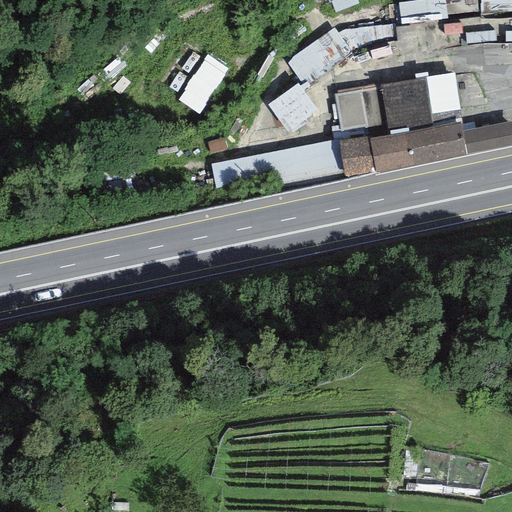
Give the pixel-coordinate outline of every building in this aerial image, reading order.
[(446,0),(400,0),(401,17),(448,14),(446,0)] [(287,56),(302,80),(353,48),(337,24),(287,56)] [(195,50),(174,90),(183,95),(204,55),(195,50)] [(180,97),(200,113),(234,69),(214,53),(180,97)] [(338,142),(344,177),(375,171),(375,175),(511,145),(511,121),(462,131),(456,73),(335,93),(342,140),(338,142)] [(269,102),(291,130),(321,106),(298,78),(269,102)] [(222,194),(335,169),(328,140),(216,164),(222,194)]
